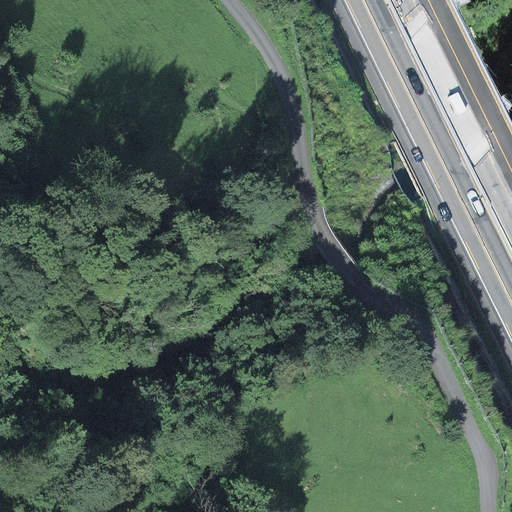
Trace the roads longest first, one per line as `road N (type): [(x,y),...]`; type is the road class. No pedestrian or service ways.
road 1 (unclassified): [(488,511),(483,446),(414,324),(340,275),(310,214),(279,66),(228,0)]
road 2 (motorway): [(362,0),(511,302)]
road 3 (motorway): [(511,190),(415,0)]
